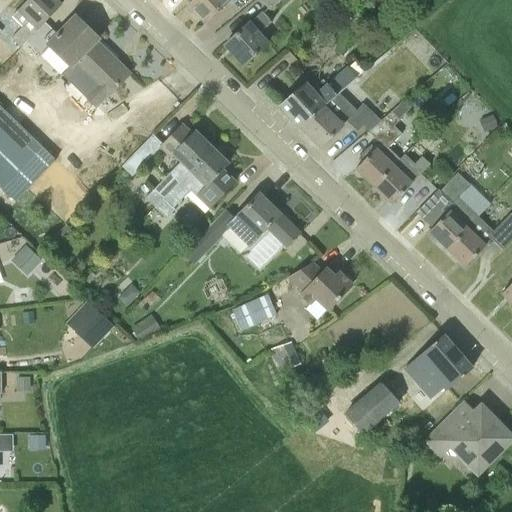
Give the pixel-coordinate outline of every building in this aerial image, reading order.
[(12,38),(21,48),(61,5),(55,0),(27,0),(12,16),(23,27),(12,38)] [(192,0),(188,4),(205,24),(231,1),(233,3),(236,0),(192,0)] [(260,0),(271,10),(281,0),(260,0)] [(332,0),(318,0),(328,12),(337,5),(332,0)] [(384,0),(366,0),(374,11),(386,3),(384,0)] [(243,66),(269,43),(260,32),(271,23),(263,12),(251,21),(225,45),(243,66)] [(60,72),(70,61),(95,86),(85,96),(96,107),(129,74),(96,42),(98,39),(75,17),(49,44),(50,46),(42,54),(60,72)] [(339,94),(357,79),(347,68),(328,84),(327,83),(317,92),(308,80),(279,106),(299,128),(339,94)] [(357,111),(339,94),(299,128),(320,148),(344,123),(347,122),(358,132),(365,125),(370,131),(381,121),(364,104),(357,111)] [(374,187),(400,159),(388,149),(401,134),(394,127),(411,110),(403,103),(393,113),(392,111),(381,121),(370,131),(368,132),(381,143),(356,169),(374,187)] [(57,162),(0,107),(0,213),(2,216),(15,202),(17,204),(57,162)] [(492,113),(477,119),(483,133),(497,128),(492,113)] [(183,125),(161,147),(172,158),(174,155),(182,162),(155,191),(156,192),(148,201),(156,209),(164,200),(213,149),(195,131),(192,134),(183,125)] [(132,177),(161,147),(151,138),(123,168),(132,177)] [(210,208),(235,182),(222,170),(228,163),(213,149),(164,200),(156,209),(167,219),(175,210),(174,208),(191,190),(210,208)] [(429,165),(425,160),(424,159),(412,170),(400,159),(374,187),(392,204),(416,179),(429,165)] [(458,198),(466,191),(471,185),(458,173),(441,192),(455,205),(429,232),(447,249),(474,221),(478,217),(458,198)] [(197,242),(207,252),(222,236),(221,235),(229,226),(249,246),(268,226),(287,245),(299,233),(278,213),(279,212),(268,202),(259,194),(235,219),(227,211),(197,242)] [(465,267),(492,240),(503,251),(511,241),(511,213),(493,232),(478,217),(474,221),(447,249),(465,267)] [(11,260),(28,275),(42,260),(25,245),(11,260)] [(336,275),(332,271),(335,268),(331,264),(323,272),(313,263),(288,277),(304,292),(301,295),(310,304),(315,299),(328,311),(353,284),(339,272),(336,275)] [(511,303),(511,283),(502,293),(511,303)] [(132,284),(116,296),(124,306),(140,294),(132,284)] [(232,309),(241,330),(276,315),(267,294),(232,309)] [(88,302),(67,325),(94,350),(115,327),(88,302)] [(141,342),(159,330),(151,319),(133,331),(141,342)] [(443,335),(405,369),(417,381),(432,399),(445,387),(447,390),(472,369),(443,335)] [(17,391),(30,391),(30,377),(17,377),(17,391)] [(364,437),(393,410),(375,391),(346,417),(364,437)] [(481,407),(474,414),(464,403),(425,440),(437,452),(453,436),(469,452),(463,458),(478,472),(501,449),(495,444),(504,436),(495,427),(498,424),(481,407)] [(29,434),(29,450),(45,450),(45,434),(29,434)]
